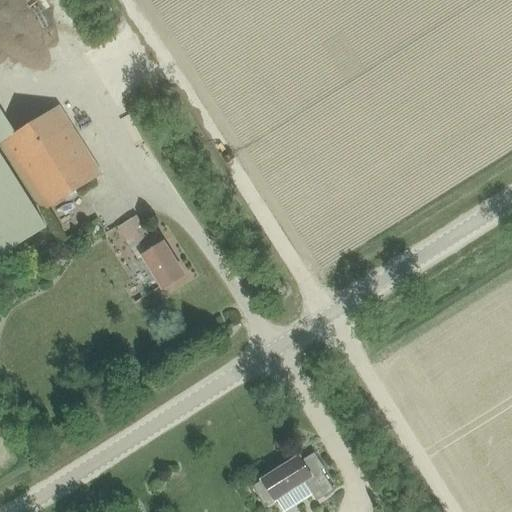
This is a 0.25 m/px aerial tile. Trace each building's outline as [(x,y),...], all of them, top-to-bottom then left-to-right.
[(0,146),(42,212),(100,175),(58,108),(0,144),(0,146)] [(0,156),(0,257),(46,229),(0,156)] [(156,234),(149,238),(136,216),(117,228),(136,260),(142,256),(163,290),(184,276),(163,243),(163,244),(156,234)] [(260,286),(265,283),(261,276),(256,279),(260,286)] [(275,501),(275,500),(303,482),(315,501),(333,490),(320,470),(309,476),(296,457),(250,487),(264,508),(275,501)]
